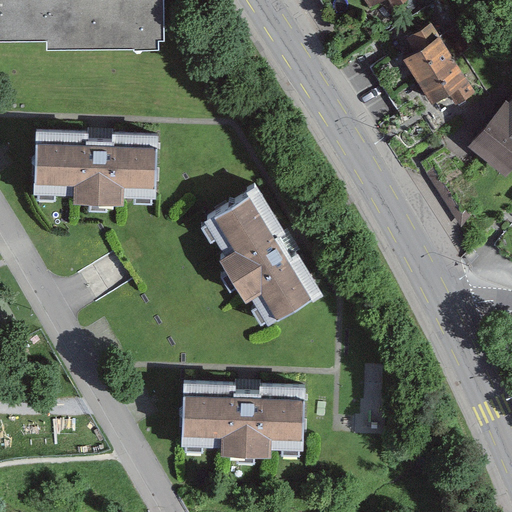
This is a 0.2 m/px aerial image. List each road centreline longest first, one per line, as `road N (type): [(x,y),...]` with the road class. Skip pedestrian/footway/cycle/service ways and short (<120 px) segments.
road 1 (secondary): [(259,0),(444,307)]
road 2 (residential): [(0,211),(172,511)]
road 3 (secondary): [(444,307),(511,459)]
